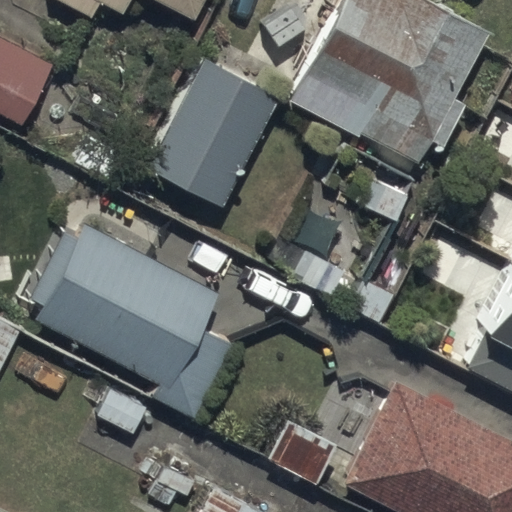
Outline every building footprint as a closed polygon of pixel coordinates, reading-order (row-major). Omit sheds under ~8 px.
[(461,87),(449,81),(481,16),(448,0),(331,0),(288,87),(414,150),(429,121),(440,127),(461,87)] [(0,106),(16,114),(46,51),(0,29),(0,106)] [(270,84),(199,48),(145,155),(216,191),(270,84)] [(400,185),(366,168),(355,190),(389,207),(400,185)] [(193,315),(211,280),(82,215),(74,230),(60,224),(27,288),(41,295),(33,310),(155,372),(149,385),(187,405),(225,331),(193,315)] [(271,226),(260,246),(324,280),(335,260),(271,226)] [(385,284),(358,271),(345,299),(372,311),(385,284)] [(494,356),(488,368),(511,380),(511,307),(477,290),(454,335),(494,356)] [(0,355),(17,323),(0,314),(0,355)] [(492,511),(511,473),(511,433),(391,373),(339,476),(410,511),(492,511)] [(87,405),(129,428),(143,402),(101,379),(87,405)] [(268,511),(209,480),(192,511),(268,511)]
